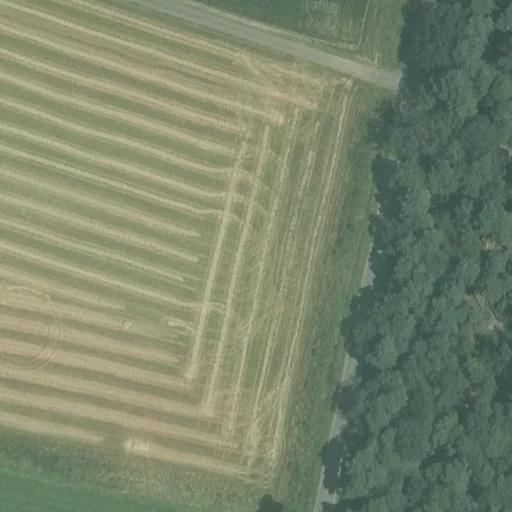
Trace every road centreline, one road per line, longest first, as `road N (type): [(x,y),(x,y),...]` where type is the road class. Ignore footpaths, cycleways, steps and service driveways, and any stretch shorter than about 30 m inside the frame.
road 1 (unclassified): [(322,511),(430,0)]
road 2 (unknown): [(413,83),(179,0)]
